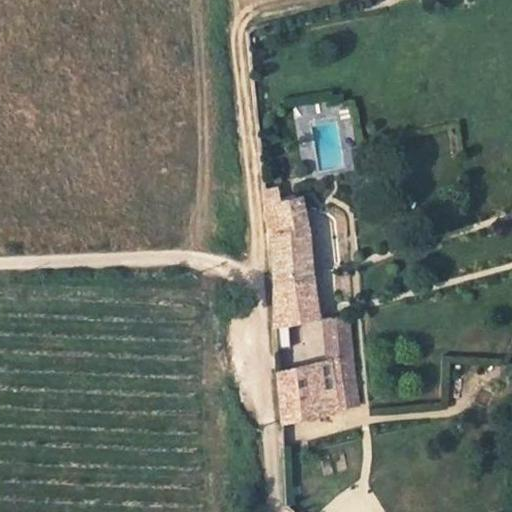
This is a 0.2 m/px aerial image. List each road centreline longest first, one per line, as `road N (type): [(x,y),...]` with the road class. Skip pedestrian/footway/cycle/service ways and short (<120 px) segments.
road 1 (track): [(0,260),(175,254),(259,270),(234,0)]
road 2 (residential): [(277,511),(259,270)]
